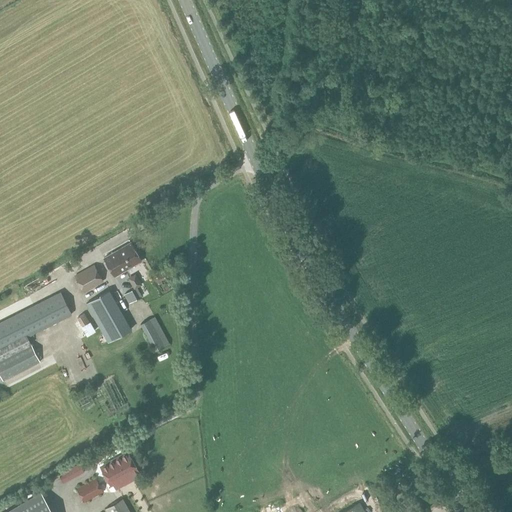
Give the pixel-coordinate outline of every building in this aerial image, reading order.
[(142,261),(131,242),(104,258),(114,276),(142,261)] [(164,261),(147,269),(151,278),(168,270),(164,261)] [(74,276),(82,288),(84,293),(104,282),(94,264),(74,276)] [(127,270),(130,285),(138,283),(134,268),(127,270)] [(28,282),(31,288),(44,281),(40,275),(28,282)] [(128,303),(140,298),(135,288),(124,294),(128,303)] [(110,290),(86,304),(108,342),(132,329),(110,290)] [(0,374),(3,381),(40,362),(30,343),(21,348),(18,340),(27,335),(28,337),(72,314),(61,292),(0,322),(0,374)] [(77,318),(82,326),(83,325),(86,330),(93,327),(89,321),(84,313),(77,318)] [(155,350),(170,343),(155,316),(140,324),(155,350)] [(122,451),(96,466),(106,484),(132,468),(122,451)] [(84,472),(78,462),(59,474),(64,482),(84,472)] [(95,478),(77,488),(85,503),(103,492),(95,478)] [(131,482),(124,484),(128,494),(135,492),(131,482)] [(52,511),(41,492),(5,511),(52,511)] [(130,511),(123,499),(105,509),(107,511),(130,511)] [(365,511),(360,502),(342,511),(365,511)]
